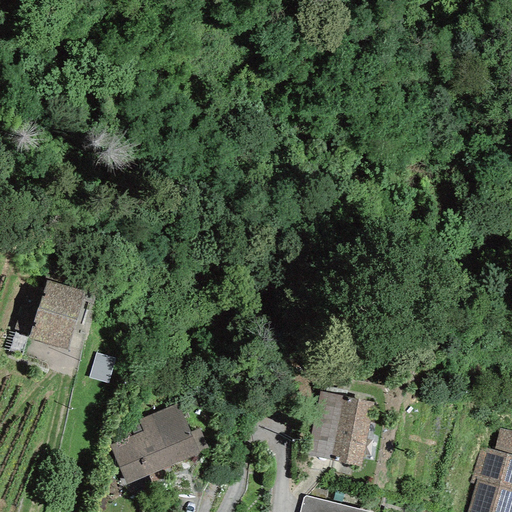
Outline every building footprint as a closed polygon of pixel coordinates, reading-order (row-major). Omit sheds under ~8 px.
[(66,351),(84,292),(45,280),(28,340),(66,351)] [(77,317),(88,320),(96,291),(86,288),(77,317)] [(108,383),(115,358),(95,353),(88,378),(108,383)] [(361,466),(373,403),(318,392),(306,455),(361,466)] [(178,404),(138,420),(143,432),(109,446),(125,485),(199,455),(198,453),(190,433),(178,404)] [(494,451),(480,447),(469,483),(475,485),(466,511),(511,511),(511,431),(499,428),(494,451)] [(190,433),(198,453),(207,450),(199,429),(190,433)] [(376,511),(377,511),(304,495),(299,511),(376,511)]
